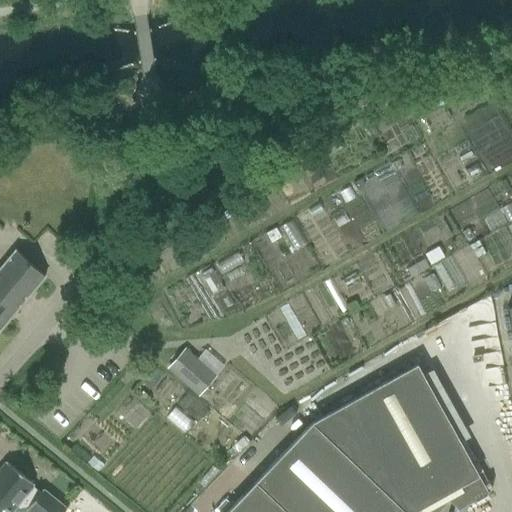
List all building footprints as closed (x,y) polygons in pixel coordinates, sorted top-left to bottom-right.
[(14,251),(0,267),(0,292),(10,301),(3,309),(11,316),(44,277),(14,251)] [(10,301),(0,292),(0,329),(11,316),(3,309),(10,301)] [(214,377),(199,364),(184,350),(168,368),(198,395),(214,377)] [(312,422),(311,423),(404,511),(437,511),(448,501),(457,510),(488,493),(416,364),(312,422)] [(404,511),(311,423),(255,482),(286,511),(404,511)] [(6,462),(0,469),(0,511),(14,511),(16,510),(26,509),(28,511),(29,511),(63,511),(66,509),(41,490),(39,492),(31,486),(33,484),(6,462)] [(286,511),(255,482),(226,511),(286,511)]
